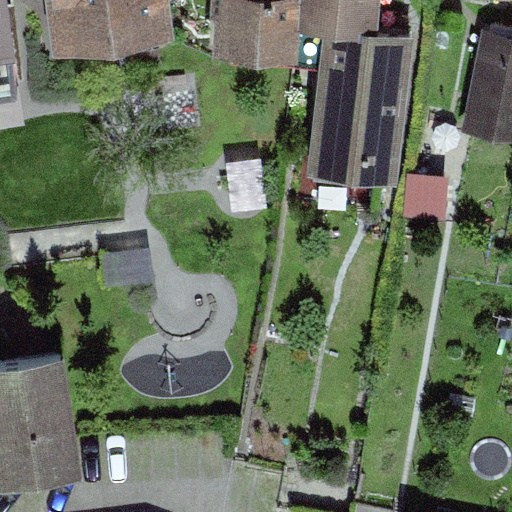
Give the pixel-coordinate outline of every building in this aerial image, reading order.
[(9,0),(0,0),(0,84),(20,83),(9,0)] [(54,0),(60,45),(169,32),(165,0),(54,0)] [(298,54),(298,0),(222,0),(222,50),(298,54)] [(393,185),(413,34),(378,29),(378,0),(303,0),(302,22),(331,24),(314,176),(393,185)] [(511,37),(490,34),(472,123),(511,131),(511,37)] [(414,175),(411,206),(445,210),(448,178),(414,175)] [(61,352),(0,361),(0,478),(78,466),(61,352)]
